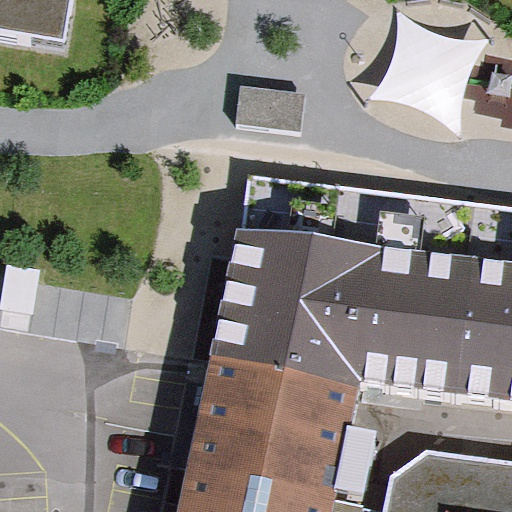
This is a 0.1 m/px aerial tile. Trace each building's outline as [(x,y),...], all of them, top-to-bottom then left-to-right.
[(0,0),(0,39),(66,52),(75,0),(0,0)] [(403,14),(381,103),(465,123),(487,34),(403,14)] [(307,98),(242,90),(238,130),(302,137),(307,98)] [(249,202),(241,272),(183,511),(336,511),(358,403),(511,421),(511,233),(475,229),(249,202)] [(511,511),(511,477),(420,467),(389,495),(385,511),(511,511)]
